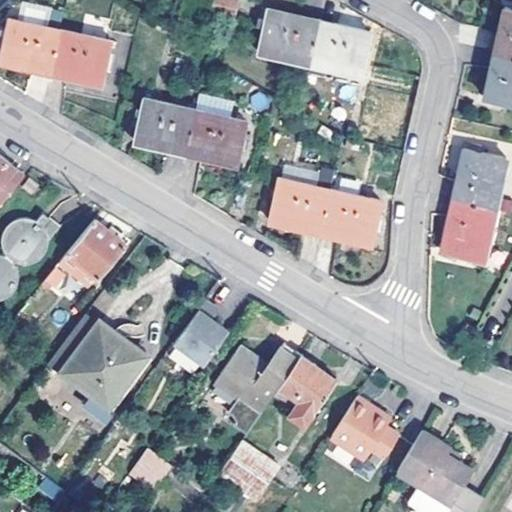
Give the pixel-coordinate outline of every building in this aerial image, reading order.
[(495,49),(511,53),(511,5),(505,4),(495,49)] [(259,48),(311,59),(320,18),(268,6),(259,48)] [(0,58),(50,69),(60,29),(9,18),(0,58)] [(320,18),(311,59),(366,72),(374,39),(369,38),(371,30),(320,18)] [(60,29),(50,69),(102,81),(112,40),(60,29)] [(511,53),(495,49),(485,94),(511,100),(511,53)] [(134,137),(187,150),(197,107),(144,95),(134,137)] [(197,107),(187,150),(238,161),(248,119),(197,107)] [(453,199),(496,209),(508,158),(465,148),(453,199)] [(0,202),(24,173),(0,153),(0,202)] [(270,219),(321,230),(331,187),(279,175),(270,219)] [(21,185),(30,192),(38,183),(29,176),(21,185)] [(331,187),(321,230),(372,241),(381,198),(331,187)] [(496,209),(453,199),(442,250),(485,259),(496,209)] [(37,206),(25,219),(28,219),(31,220),(34,220),(37,221),(38,223),(46,214),(37,206)] [(0,303),(3,303),(8,301),(15,294),(18,286),(19,284),(19,277),(17,272),(15,267),(17,265),(19,266),(25,267),(31,266),(34,266),(39,263),(44,259),(46,257),(49,249),(50,244),(63,228),(46,214),(38,223),(37,221),(34,220),(31,220),(28,219),(25,219),(22,219),(16,221),(9,227),(7,229),(4,234),(3,237),(3,246),(3,249),(7,257),(5,259),(0,257),(0,303)] [(68,250),(96,273),(98,275),(125,241),(108,228),(95,217),(68,250)] [(108,228),(125,241),(129,236),(112,223),(108,228)] [(88,283),(96,273),(68,250),(60,260),(88,283)] [(57,264),(31,295),(38,301),(52,284),(56,287),(68,274),(57,264)] [(204,363),(228,330),(212,318),(218,309),(205,298),(174,340),(204,363)] [(50,360),(62,369),(96,321),(85,313),(50,360)] [(96,321),(62,369),(109,404),(147,353),(100,317),(96,321)] [(204,363),(205,364),(229,331),(228,330),(204,363)] [(272,394),(278,386),(301,352),(285,341),(269,364),(239,343),(215,380),(261,411),(272,394)] [(298,398),(291,407),(288,412),(305,423),(336,378),(315,363),(316,362),(301,352),(278,386),(298,398)] [(272,394),(291,407),(298,398),(278,386),(272,394)] [(331,435),(335,437),(362,396),(358,393),(331,435)] [(362,396),(335,437),(364,457),(372,447),(383,456),(399,433),(387,424),(391,417),(382,410),(377,411),(370,407),(372,403),(362,396)] [(473,467),(456,457),(446,451),(450,445),(423,427),(397,469),(418,482),(409,499),(429,511),(474,511),(484,498),(462,484),(473,467)] [(242,439),(219,471),(255,496),(278,464),(242,439)] [(446,451),(456,457),(461,450),(450,445),(446,451)] [(163,477),(172,466),(146,447),(138,459),(163,477)] [(198,502),(206,490),(172,466),(163,477),(198,502)] [(44,477),(37,489),(53,499),(61,487),(44,477)]
